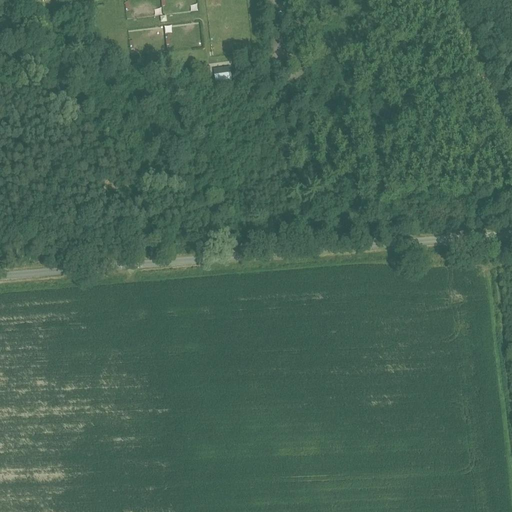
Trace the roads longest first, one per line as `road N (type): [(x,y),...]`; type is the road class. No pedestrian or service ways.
road 1 (unclassified): [(0,281),(511,237)]
road 2 (unclassified): [(453,0),(511,141)]
